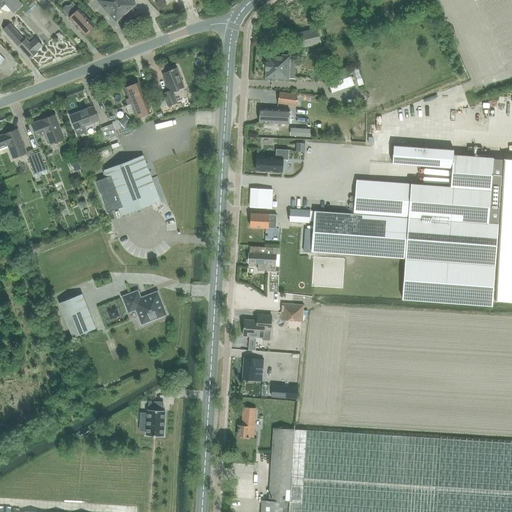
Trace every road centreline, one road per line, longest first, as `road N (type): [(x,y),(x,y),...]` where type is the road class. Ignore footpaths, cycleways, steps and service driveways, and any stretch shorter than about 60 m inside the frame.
road 1 (tertiary): [(201,511),(232,24)]
road 2 (unclassified): [(0,104),(199,28),(232,24)]
